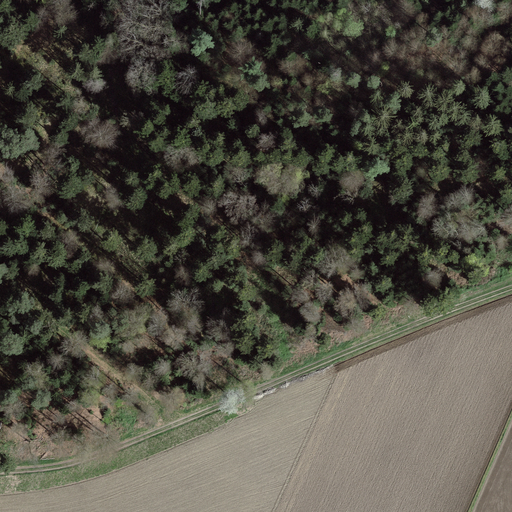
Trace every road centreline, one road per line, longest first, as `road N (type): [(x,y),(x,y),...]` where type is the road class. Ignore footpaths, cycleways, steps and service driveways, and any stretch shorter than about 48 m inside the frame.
road 1 (track): [(0,477),(67,472),(119,454),(511,288)]
road 2 (track): [(177,425),(65,332),(0,292)]
